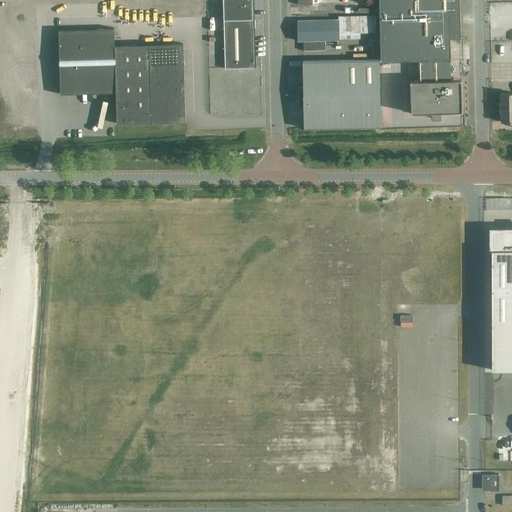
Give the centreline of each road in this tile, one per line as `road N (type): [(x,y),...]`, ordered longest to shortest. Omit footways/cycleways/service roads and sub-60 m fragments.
road 1 (unclassified): [(476,470),(473,177)]
road 2 (unclassified): [(279,178),(0,178)]
road 3 (unclassified): [(473,177),(279,178)]
road 4 (unclassified): [(279,178),(274,0)]
road 5 (unclassified): [(483,177),(476,0)]
